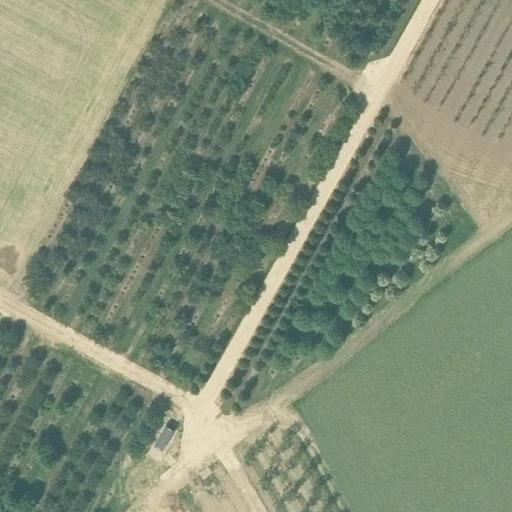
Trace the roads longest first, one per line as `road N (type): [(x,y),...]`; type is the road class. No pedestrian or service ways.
road 1 (track): [(426,0),(201,409)]
road 2 (track): [(0,300),(201,409),(260,511)]
road 3 (track): [(205,0),(376,93)]
road 4 (track): [(134,511),(276,395)]
